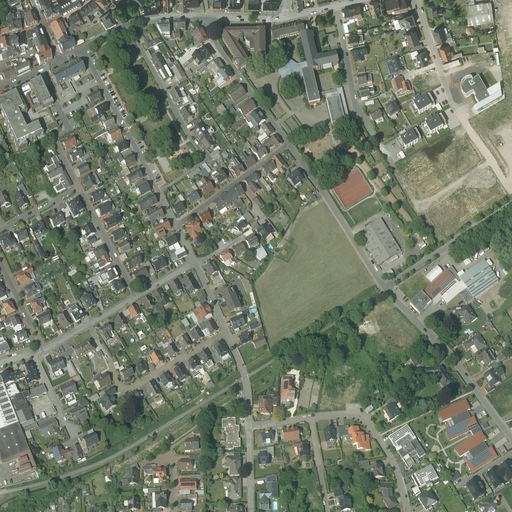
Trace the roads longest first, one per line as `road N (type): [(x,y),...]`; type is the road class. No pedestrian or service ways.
road 1 (residential): [(418,0),(453,106),(511,191)]
road 2 (residential): [(159,193),(206,160),(126,26)]
road 3 (residential): [(511,438),(384,286)]
road 4 (residential): [(226,333),(123,389),(89,325)]
road 5 (residential): [(384,286),(289,143)]
road 6 (residential): [(336,6),(354,102),(388,163)]
road 7 (residential): [(82,49),(159,193)]
road 8 (residential): [(309,418),(364,419),(393,463),(407,511)]
road 9 (residential): [(289,143),(200,18)]
road 10 (residential): [(384,286),(511,203)]
road 11 (residential): [(177,225),(289,143)]
road 12 (residential): [(135,297),(79,187)]
